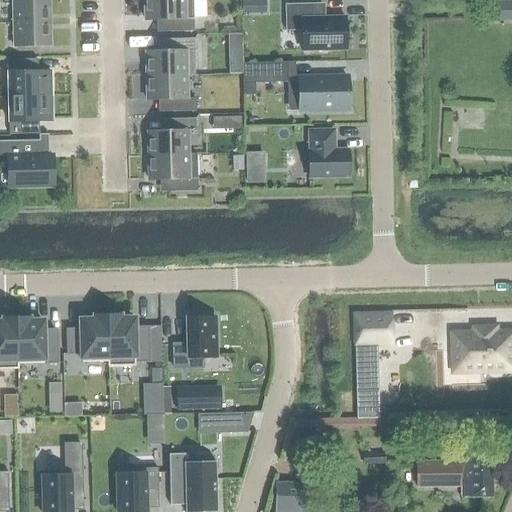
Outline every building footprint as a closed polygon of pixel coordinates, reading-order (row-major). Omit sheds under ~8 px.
[(49,23),(48,0),(12,0),(13,23),(49,23)] [(193,32),(192,0),(143,0),(144,20),(169,20),(170,32),(193,32)] [(241,1),(242,14),(254,13),(253,0),(241,1)] [(511,20),(511,2),(491,3),(492,21),(511,20)] [(344,18),(316,19),(316,4),(284,5),(285,31),(301,31),(301,51),(345,50),(344,18)] [(13,23),(13,48),(49,47),(49,23),(13,23)] [(194,75),(193,39),(170,39),(170,52),(145,52),(146,76),(185,75),(194,75)] [(37,59),(7,60),(7,97),(50,96),(50,72),(37,72),(37,59)] [(241,64),(242,84),(286,83),(286,63),(241,64)] [(146,76),(146,100),(171,100),(172,112),(195,112),(194,99),(186,99),(185,75),(146,76)] [(298,78),(299,111),(347,110),(346,77),(298,78)] [(8,134),(39,134),(38,121),(51,121),(50,96),(7,97),(8,134)] [(240,117),(229,117),(229,129),(240,129),(240,117)] [(187,155),(187,132),(195,132),(195,119),(172,119),(172,132),(147,132),(147,156),(187,155)] [(309,151),(308,151),(308,179),(348,178),(348,150),(333,150),(333,131),(308,131),(309,151)] [(0,160),(6,160),(7,188),(52,187),(52,156),(40,156),(39,141),(0,141),(0,160)] [(263,153),(245,153),(245,166),(264,165),(263,153)] [(147,156),(148,180),(173,180),(173,192),(196,192),(196,155),(147,156)] [(215,358),(214,317),(203,318),(203,314),(186,315),(186,344),(172,345),(173,368),(187,368),(202,368),(202,358),(215,358)] [(390,345),(389,315),(353,316),(355,392),(378,391),(377,345),(390,345)] [(108,362),(106,317),(94,318),(94,321),(80,321),(80,330),(66,330),(66,355),(81,354),(81,363),(107,362),(108,362)] [(107,367),(134,366),(134,362),(149,362),(148,328),(133,328),(133,320),(119,320),(119,317),(106,317),(108,362),(107,362),(107,367)] [(15,320),(16,364),(17,364),(57,363),(56,330),(42,331),(42,322),(28,322),(28,319),(15,320)] [(16,364),(15,320),(2,320),(2,323),(0,323),(0,369),(17,369),(17,364),(16,364)] [(455,371),(511,369),(511,333),(454,335),(455,371)] [(60,383),(47,383),(48,394),(61,394),(60,383)] [(206,410),(206,391),(176,392),(177,410),(206,410)] [(378,405),(356,406),(356,418),(376,417),(379,417),(378,405)] [(251,414),(221,415),(222,433),(246,432),(251,414)] [(147,415),(147,423),(163,423),(163,415),(147,415)] [(0,435),(11,435),(10,421),(0,420),(0,435)] [(323,440),(295,441),(295,453),(324,452),(323,440)] [(184,454),(168,455),(169,506),(170,506),(170,501),(184,500),(184,505),(184,511),(216,511),(215,462),(184,463),(184,454)] [(364,455),(364,464),(384,463),(384,454),(364,455)] [(417,488),(431,487),(431,475),(445,475),(445,487),(460,487),(460,498),(492,497),(492,479),(492,475),(491,456),(459,457),(459,462),(416,463),(417,488)] [(143,469),(116,470),(117,511),(144,511),(144,509),(144,504),(157,504),(157,469),(143,469)] [(82,505),(82,471),(63,471),(42,472),(42,511),(69,511),(70,511),(70,505),(82,505)] [(278,482),(278,511),(312,511),(312,482),(278,482)]
